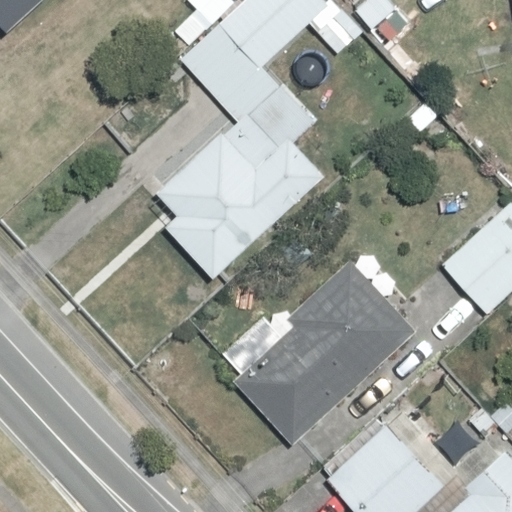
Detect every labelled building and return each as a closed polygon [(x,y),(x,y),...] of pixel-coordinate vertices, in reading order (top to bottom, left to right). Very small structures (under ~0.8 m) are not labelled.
[(47,0),(0,0),(0,10),(18,28),(47,0)] [(365,30),(337,0),(241,0),(186,55),(241,116),(163,188),(185,213),(173,224),(220,275),(331,174),(298,138),(319,119),(267,62),(314,20),(342,51),(365,30)] [(398,0),(364,0),(359,6),(393,41),(416,18),(398,0)] [(511,290),(511,201),(447,260),(491,309),(511,290)] [(419,327),(352,257),(299,309),(305,315),(240,378),(301,441),(419,327)] [(511,511),(511,445),(497,429),(463,459),(411,402),(332,473),(366,511),(511,511)]
